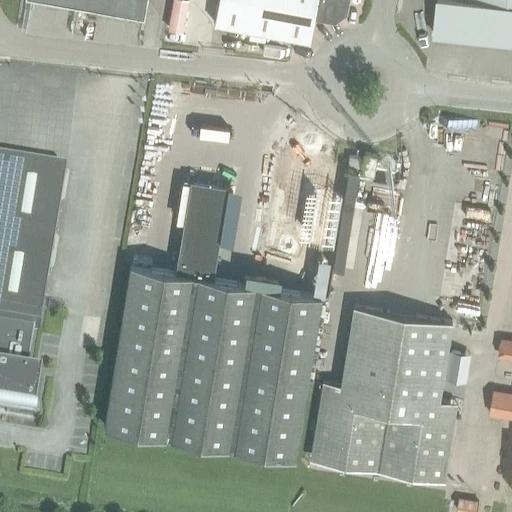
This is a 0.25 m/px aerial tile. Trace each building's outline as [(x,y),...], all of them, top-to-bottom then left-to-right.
[(52,0),(142,16),(145,0),(52,0)] [(313,19),(328,21),(346,9),(347,0),(217,0),(213,24),(309,41),(313,19)] [(511,0),(435,0),(432,37),(511,44),(511,0)] [(78,93),(0,80),(0,409),(34,415),(40,378),(26,376),(33,329),(39,329),(78,93)] [(503,154),(444,143),(416,301),(475,311),(503,154)] [(364,153),(360,173),(372,175),(376,155),(364,153)] [(359,157),(348,156),(347,164),(357,166),(359,157)] [(174,271),(130,264),(103,426),(293,457),(320,295),(212,277),(227,186),(189,180),(174,271)] [(340,384),(322,381),(309,459),(443,481),(456,403),(438,400),(451,321),(352,305),(340,384)] [(511,356),(511,336),(507,335),(502,354),(511,356)] [(469,380),(475,352),(455,348),(450,377),(469,380)] [(495,415),(511,416),(511,389),(498,388),(495,415)]
